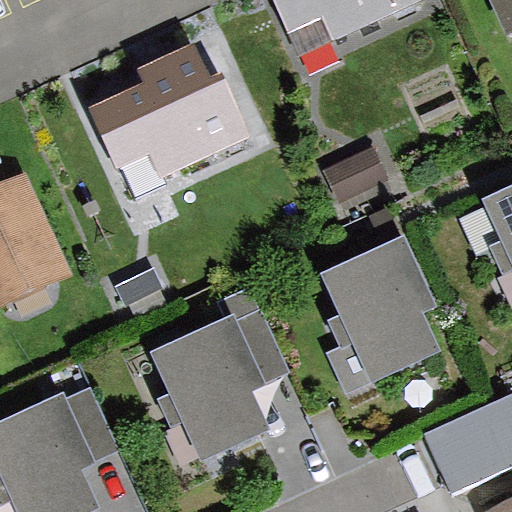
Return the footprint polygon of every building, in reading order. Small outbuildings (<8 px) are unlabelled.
[(422,7),(418,0),(271,0),(291,41),(323,26),(333,48),(422,7)] [(511,41),(511,0),(487,0),(508,43),(511,41)] [(212,86),(199,57),(147,81),(152,93),(93,119),(117,173),(150,158),(161,183),(251,142),(223,80),(212,86)] [(392,185),(377,153),(325,176),(339,208),(392,185)] [(0,315),(74,282),(28,181),(0,193),(0,315)] [(511,194),(485,208),(511,263),(511,194)] [(403,247),(325,283),(343,322),(329,328),(340,352),(328,358),(349,402),(439,361),(420,320),(434,314),(403,247)] [(261,309),(151,361),(202,468),(269,437),(252,401),(269,393),(267,388),(293,375),(261,309)] [(64,400),(0,429),(0,475),(16,511),(95,511),(80,477),(94,471),(91,465),(118,453),(90,392),(65,403),(64,400)] [(511,473),(511,400),(426,440),(453,500),(511,473)]
